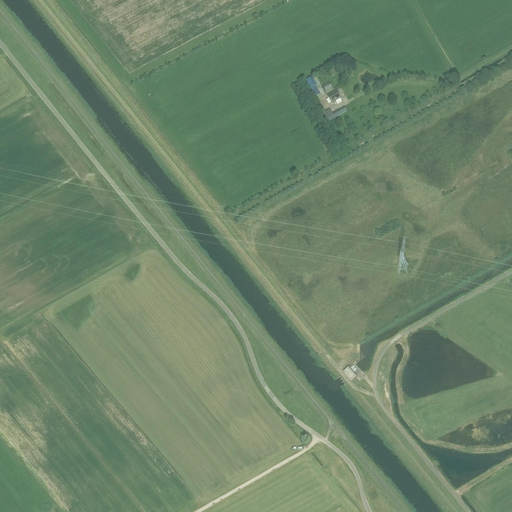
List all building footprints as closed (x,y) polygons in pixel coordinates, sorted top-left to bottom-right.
[(321,95),(316,86),(312,77),(305,81),(315,99),(321,95)] [(333,89),(329,82),(322,86),(326,93),(333,89)] [(341,98),(337,91),(328,96),(332,104),(337,101),(341,98)] [(329,121),(345,112),(347,111),(344,107),(332,114),(330,109),(324,113),(329,121)] [(349,368),(344,372),(351,381),(356,377),(349,368)]
